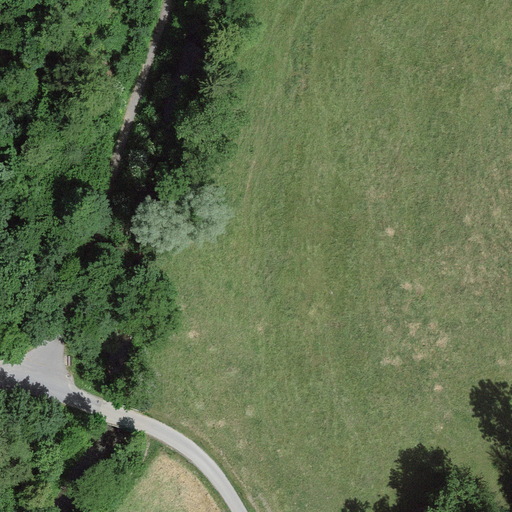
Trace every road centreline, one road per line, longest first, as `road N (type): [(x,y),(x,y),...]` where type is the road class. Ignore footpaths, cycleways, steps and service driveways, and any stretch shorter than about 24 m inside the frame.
road 1 (track): [(36,385),(73,298),(170,0)]
road 2 (unclassified): [(0,381),(36,385),(162,433),(196,455),(238,511)]
